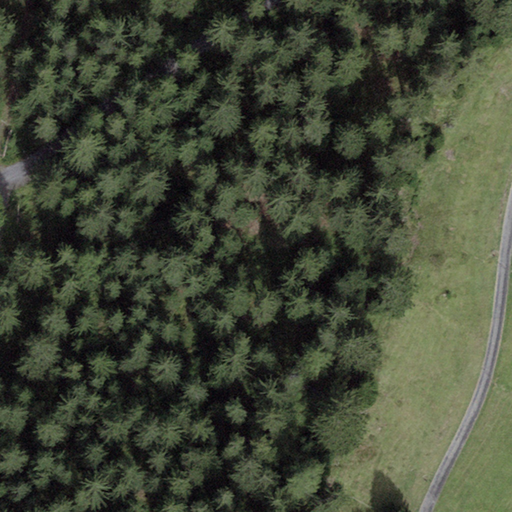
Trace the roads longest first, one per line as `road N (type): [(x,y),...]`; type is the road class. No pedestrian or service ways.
road 1 (track): [(287,0),(153,98),(0,180)]
road 2 (track): [(443,511),(504,345),(511,282)]
